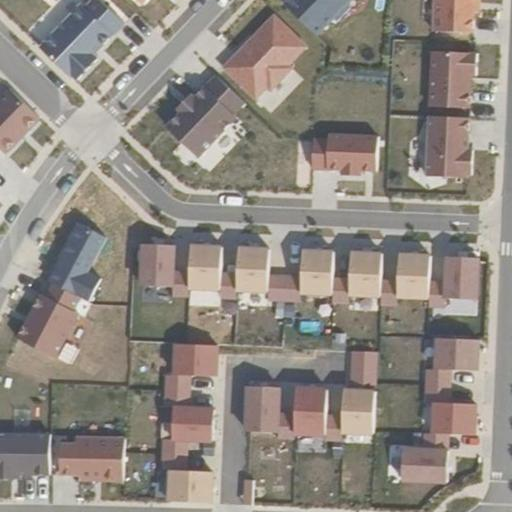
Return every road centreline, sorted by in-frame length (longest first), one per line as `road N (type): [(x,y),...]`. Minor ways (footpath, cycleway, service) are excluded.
road 1 (residential): [(89,134),(167,205),(195,214),(511,226)]
road 2 (residential): [(227,511),(233,367),(331,371)]
road 3 (residential): [(89,134),(219,0)]
road 4 (residential): [(0,259),(89,134)]
road 5 (residential): [(510,365),(500,511)]
road 6 (residential): [(0,47),(89,134)]
